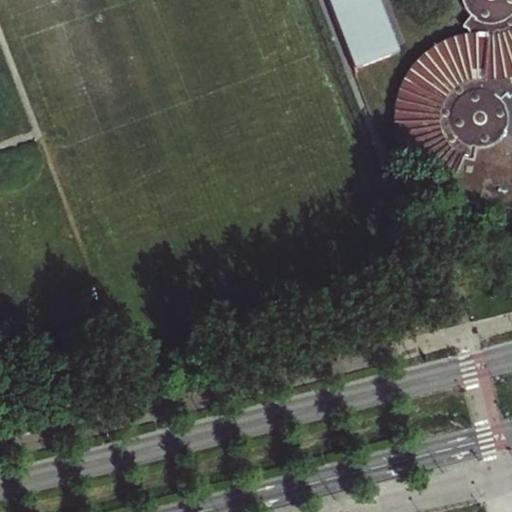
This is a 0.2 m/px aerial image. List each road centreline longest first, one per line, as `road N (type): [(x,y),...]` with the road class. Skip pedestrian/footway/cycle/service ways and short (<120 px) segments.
road 1 (primary): [(511,357),(0,486)]
road 2 (primary): [(201,511),(511,433)]
